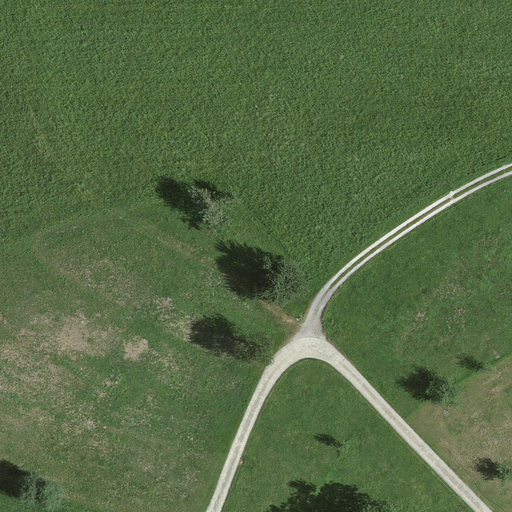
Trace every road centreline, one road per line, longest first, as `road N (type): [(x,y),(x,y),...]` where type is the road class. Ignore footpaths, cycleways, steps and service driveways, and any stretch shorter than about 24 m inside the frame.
road 1 (track): [(306,348),(320,303),(345,271),(419,218),(511,169)]
road 2 (track): [(306,348),(341,364),(482,511)]
road 3 (track): [(213,511),(273,371),(306,348)]
